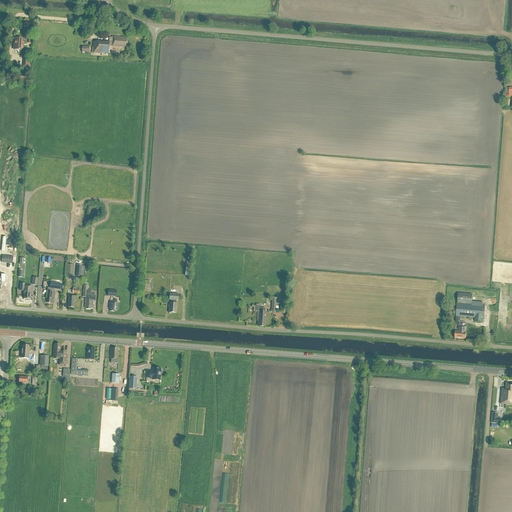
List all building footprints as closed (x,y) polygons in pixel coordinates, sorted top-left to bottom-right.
[(109,38),(109,41),(109,43),(94,41),(93,53),(108,54),(109,46),(113,47),(125,48),(125,46),(126,46),(126,40),(125,40),(126,38),(113,37),(113,38),(109,38)] [(24,42),(22,42),(22,39),(15,38),(13,50),(23,51),(24,42)] [(46,303),(51,304),(51,302),(53,302),(54,293),(53,293),(54,289),(60,290),(61,284),(51,283),(50,288),(48,288),(47,291),(46,291),(45,299),(47,299),(46,303)] [(32,287),(25,287),(25,284),(20,284),(19,291),(23,292),(22,294),(24,295),(23,299),(30,300),(31,296),(32,296),(32,287)] [(85,300),(84,308),(86,309),(86,310),(90,310),(90,309),(92,309),(93,301),(95,301),(96,295),(87,294),(87,297),(85,297),(85,300)] [(458,294),(457,303),(456,316),(475,318),(475,322),(482,322),(482,318),(484,319),(485,306),(482,306),(483,303),(472,302),(472,295),(458,294)] [(168,313),(176,313),(176,304),(176,301),(178,301),(178,295),(169,295),(169,301),(171,301),(170,304),(169,304),(168,313)] [(68,308),(74,308),(75,301),(76,301),(76,297),(69,297),(68,308)] [(110,312),(114,312),(114,311),(117,311),(118,303),(116,303),(117,301),(114,300),(114,303),(109,302),(109,309),(110,309),(110,312)] [(256,304),(256,307),(255,312),(257,312),(257,321),(258,321),(258,327),(265,327),(266,313),(265,312),(265,309),(260,308),(260,307),(259,307),(260,305),(256,304)] [(465,339),(466,328),(458,327),(458,332),(455,331),(454,338),(465,339)] [(66,352),(61,351),(61,346),(60,346),(60,344),(55,344),(55,345),(53,345),(53,359),(59,360),(59,365),(67,366),(68,356),(66,356),(66,352)] [(22,345),(21,359),(29,359),(30,346),(22,345)] [(93,357),(94,348),(87,348),(86,360),(93,360),(94,360),(95,357),(93,357)] [(118,349),(111,349),(110,359),(111,359),(110,364),(118,364),(118,360),(117,360),(118,349)] [(79,350),(78,370),(87,370),(87,363),(84,363),(85,350),(79,350)] [(48,367),(48,356),(40,356),(39,366),(41,366),(41,369),(47,369),(47,367),(48,367)] [(58,360),(51,360),(50,368),(58,368),(58,360)] [(146,378),(152,379),(152,380),(160,381),(160,374),(161,374),(162,374),(162,371),(161,371),(161,370),(161,369),(153,369),(153,372),(146,371),(146,378)] [(137,378),(129,377),(129,388),(136,389),(137,378)] [(511,384),(506,384),(506,390),(502,389),(501,404),(511,404),(511,384)] [(492,413),(491,423),(501,424),(501,418),(498,418),(498,414),(492,413)]
